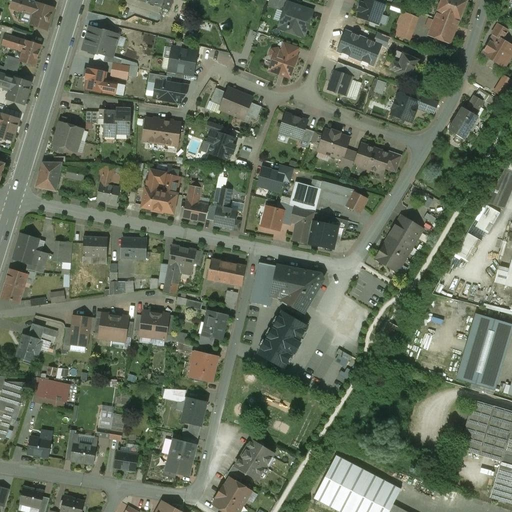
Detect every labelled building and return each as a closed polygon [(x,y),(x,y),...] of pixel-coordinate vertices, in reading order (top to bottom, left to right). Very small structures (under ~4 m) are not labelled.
[(37,5),(21,0),(14,0),(12,8),(34,15),(30,25),(47,30),(46,30),(53,9),(37,5)] [(135,0),(170,11),(173,0),(135,0)] [(375,3),(368,0),(363,0),(362,4),(360,4),(358,11),(359,12),(357,17),(377,24),(384,6),(382,5),(375,3)] [(404,4),(393,0),(390,10),(400,14),(404,4)] [(466,2),(460,0),(441,0),(437,11),(434,19),(456,28),(459,20),(460,20),(466,2)] [(312,12),(286,3),(279,26),(304,35),(312,12)] [(155,19),(124,10),(119,27),(150,34),(155,19)] [(418,18),(402,12),(400,18),(416,24),(418,18)] [(234,23),(232,14),(222,16),(224,25),(234,23)] [(456,28),(434,19),(433,21),(428,19),(425,28),(430,30),(427,36),(450,45),(456,28)] [(365,29),(346,21),(343,28),(361,36),(365,29)] [(498,25),(492,35),(493,35),(481,55),(504,68),(511,54),(511,46),(502,40),(507,31),(498,25)] [(13,30),(2,26),(0,32),(11,35),(13,30)] [(103,32),(89,28),(82,50),(97,55),(97,54),(105,56),(111,58),(112,56),(118,36),(104,31),(103,32)] [(380,48),(342,33),(331,60),(346,66),(361,72),(369,75),(380,48)] [(26,42),(5,35),(1,46),(22,52),(19,62),(35,67),(41,46),(26,41),(26,42)] [(190,45),(177,42),(175,49),(189,51),(190,45)] [(300,48),(283,42),(280,52),(277,49),(272,50),(269,56),(273,60),(269,71),(289,78),(300,48)] [(175,49),(172,48),(170,60),(195,64),(197,52),(189,51),(175,49)] [(418,61),(396,52),(389,70),(410,79),(418,61)] [(122,60),(112,56),(111,58),(105,56),(103,62),(115,64),(121,65),(122,60)] [(195,64),(170,60),(168,71),(185,74),(193,75),(195,64)] [(121,65),(115,64),(114,71),(124,72),(123,74),(136,77),(138,68),(121,65)] [(361,72),(346,66),(343,75),(352,78),(351,81),(357,83),(361,72)] [(106,73),(88,70),(87,70),(87,71),(84,70),(83,78),(85,78),(85,80),(86,80),(84,90),(102,93),(102,92),(114,95),(116,84),(105,82),(104,82),(106,73)] [(185,74),(168,71),(167,70),(166,77),(184,80),(185,74)] [(343,75),(334,71),(328,91),(346,97),(351,81),(352,78),(343,75)] [(505,98),(511,87),(511,78),(503,73),(492,91),(505,98)] [(30,84),(0,74),(0,86),(11,90),(8,100),(23,104),(30,84)] [(377,80),(375,91),(384,93),(385,81),(377,80)] [(182,86),(157,81),(154,99),(180,103),(181,98),(183,99),(187,92),(188,87),(186,87),(186,86),(182,86)] [(226,93),(215,89),(210,102),(221,106),(226,93)] [(240,95),(228,90),(226,93),(221,106),(220,109),(232,114),(240,95)] [(488,96),(478,90),(475,95),(485,101),(488,96)] [(413,101),(405,97),(404,95),(400,94),(397,95),(395,99),(396,101),(391,115),(409,122),(411,117),(413,116),(416,109),(419,103),(413,101)] [(429,99),(416,94),(413,101),(419,103),(416,109),(424,112),(429,99)] [(252,99),(240,95),(232,114),(244,119),(245,116),(250,103),(252,99)] [(474,97),(466,111),(474,115),(482,102),(474,97)] [(261,108),(250,103),(245,116),(256,121),(261,108)] [(466,111),(462,109),(449,131),(463,140),(476,117),(474,115),(466,111)] [(130,111),(116,110),(116,113),(116,133),(129,134),(130,111)] [(106,113),(104,113),(104,120),(103,136),(116,137),(116,133),(116,113),(106,113)] [(3,116),(0,114),(0,137),(12,141),(18,120),(3,115),(3,116)] [(307,122),(286,114),(279,133),(300,140),(301,140),(305,129),(307,122)] [(72,121),(63,118),(61,123),(70,126),(72,121)] [(155,147),(159,122),(159,121),(155,120),(154,122),(145,120),(141,145),(155,147)] [(159,122),(155,147),(167,149),(171,123),(167,122),(167,124),(159,122)] [(61,123),(60,123),(57,134),(79,141),(82,130),(70,126),(61,123)] [(171,123),(167,149),(179,151),(183,126),(174,125),(174,123),(171,123)] [(314,132),(305,129),(301,140),(300,140),(298,146),(308,149),(310,143),(314,132)] [(234,139),(212,131),(208,143),(212,144),(209,153),(227,160),(229,153),(233,154),(235,147),(232,146),(234,139)] [(331,133),(325,131),(319,146),(318,151),(341,159),(342,160),(345,150),(349,139),(339,136),(339,135),(331,132),(331,133)] [(323,136),(314,132),(310,143),(319,146),(323,136)] [(79,141),(57,134),(53,146),(63,149),(75,153),(76,152),(79,141)] [(84,143),(79,141),(76,152),(81,154),(84,143)] [(375,150),(361,145),(358,154),(354,165),(355,165),(368,170),(375,150)] [(352,152),(345,150),(342,160),(341,159),(340,165),(347,168),(352,152)] [(387,154),(375,150),(368,170),(383,175),(384,169),(389,155),(387,154)] [(402,156),(388,151),(387,154),(389,155),(384,169),(396,173),(402,156)] [(347,168),(346,169),(352,172),(355,165),(354,165),(358,154),(352,152),(347,168)] [(53,163),(43,163),(35,188),(56,192),(60,173),(61,167),(62,163),(53,163)] [(104,164),(98,164),(96,175),(102,176),(104,164)] [(102,176),(100,185),(111,187),(112,183),(115,167),(104,164),(102,176)] [(167,165),(143,164),(142,168),(148,170),(150,170),(166,174),(167,165)] [(181,165),(168,165),(167,165),(166,174),(166,175),(178,177),(181,165)] [(77,169),(76,170),(71,169),(61,167),(60,173),(67,174),(66,177),(83,180),(85,170),(77,169)] [(121,168),(115,167),(112,183),(117,184),(121,168)] [(262,167),(257,187),(280,194),(285,174),(262,167)] [(511,172),(505,169),(484,204),(505,209),(511,190),(511,172)] [(166,174),(150,170),(148,182),(158,184),(164,185),(166,174)] [(178,177),(166,175),(166,174),(164,185),(167,186),(167,185),(178,188),(178,187),(176,186),(178,177)] [(148,182),(146,181),(141,208),(150,210),(151,212),(157,213),(161,192),(157,191),(158,184),(148,182)] [(355,191),(321,182),(319,189),(320,189),(317,197),(332,201),(332,203),(346,207),(354,193),(355,191)] [(319,189),(296,183),(290,206),(294,207),(313,212),(317,197),(320,189),(319,189)] [(100,185),(96,200),(116,204),(120,189),(111,187),(100,185)] [(161,192),(157,213),(163,214),(164,213),(173,215),(177,194),(178,188),(167,185),(167,186),(165,193),(161,192)] [(190,187),(189,187),(186,201),(198,204),(201,189),(190,187)] [(231,192),(221,190),(218,207),(228,209),(231,192)] [(354,193),(346,207),(360,214),(367,200),(354,193)] [(186,201),(183,218),(204,223),(205,220),(208,205),(198,204),(186,201)] [(290,206),(280,204),(278,210),(283,211),(280,223),(290,226),(291,223),(290,223),(294,207),(290,206)] [(218,207),(217,207),(215,222),(214,225),(232,228),(236,211),(228,209),(218,207)] [(278,210),(266,207),(266,208),(267,208),(262,226),(261,226),(279,231),(279,230),(278,230),(280,223),(283,211),(278,210)] [(313,212),(294,207),(290,223),(291,223),(296,224),(293,241),(308,244),(312,222),(314,213),(313,212)] [(330,217),(314,213),(312,222),(328,225),(330,217)] [(348,222),(330,217),(328,225),(337,227),(337,228),(346,230),(348,222)] [(423,230),(401,217),(375,260),(397,273),(423,230)] [(312,222),(308,244),(333,249),(337,228),(337,227),(328,225),(312,222)] [(467,232),(455,254),(468,261),(481,240),(467,232)] [(39,240),(20,235),(13,259),(28,264),(31,265),(36,251),(39,240)] [(107,238),(83,238),(83,257),(82,263),(106,264),(106,258),(107,257),(107,238)] [(146,240),(122,239),(121,258),(145,259),(146,240)] [(72,243),(59,242),(57,263),(62,263),(70,264),(72,249),(72,243)] [(196,251),(172,246),(168,265),(169,265),(192,270),(193,265),(196,251)] [(48,254),(36,251),(31,265),(28,264),(26,271),(28,272),(42,274),(48,254)] [(202,253),(196,251),(193,265),(199,266),(202,253)] [(245,267),(211,260),(207,280),(241,286),(245,267)] [(70,264),(62,263),(61,275),(64,275),(70,275),(70,265),(70,264)] [(319,275),(259,263),(258,265),(251,303),(270,307),(272,296),(274,296),(274,292),(292,296),(287,304),(296,309),(301,312),(302,312),(303,313),(321,281),(319,275)] [(168,265),(161,264),(159,278),(166,279),(169,265),(168,265)] [(192,270),(169,265),(166,279),(163,293),(175,295),(180,273),(191,275),(192,270)] [(27,275),(10,269),(1,299),(19,304),(27,275)] [(116,273),(110,273),(109,291),(109,296),(123,295),(124,295),(124,294),(125,282),(116,282),(116,273)] [(238,294),(227,292),(224,307),(235,310),(238,294)] [(63,293),(51,294),(52,303),(64,301),(63,293)] [(45,298),(30,300),(31,307),(45,305),(45,298)] [(202,303),(186,300),(185,307),(200,311),(202,303)] [(227,316),(208,311),(202,335),(202,336),(214,339),(221,340),(223,331),(223,330),(226,316),(227,316)] [(156,314),(143,312),(142,316),(140,332),(139,336),(152,338),(156,314)] [(306,326),(282,312),(279,318),(278,318),(278,319),(275,325),(274,325),(275,325),(272,330),(272,329),(272,330),(268,337),(268,336),(268,337),(266,341),(265,341),(265,342),(262,348),(261,348),(261,349),(258,354),(283,369),(286,364),(287,363),(286,363),(290,357),(291,356),(290,356),(293,353),(295,354),(300,344),(298,343),(300,339),(301,339),(300,339),(304,332),(305,332),(304,332),(306,329),(306,326)] [(168,316),(156,314),(152,338),(165,339),(166,335),(168,320),(168,316)] [(511,330),(511,324),(475,314),(456,379),(494,391),(511,330)] [(115,316),(102,315),(101,319),(99,334),(99,338),(112,340),(115,316)] [(142,316),(136,315),(134,331),(140,332),(142,316)] [(128,318),(115,316),(112,340),(124,342),(125,338),(127,322),(128,318)] [(89,319),(74,317),(72,329),(70,343),(71,343),(70,345),(85,347),(88,329),(89,319)] [(101,319),(95,318),(94,329),(93,333),(99,334),(101,319)] [(174,320),(168,320),(166,335),(172,336),(174,320)] [(133,323),(127,322),(125,338),(131,339),(133,323)] [(394,338),(398,326),(388,322),(383,334),(394,338)] [(32,325),(28,337),(23,335),(16,357),(24,360),(23,362),(32,365),(34,356),(37,357),(42,343),(39,342),(40,339),(53,343),(57,332),(32,325)] [(72,329),(65,328),(66,333),(63,346),(70,347),(70,345),(71,343),(70,343),(72,329)] [(184,342),(187,335),(174,332),(172,339),(184,342)] [(214,339),(202,336),(202,335),(200,335),(198,343),(212,347),(214,339)] [(195,346),(178,342),(176,350),(194,354),(195,346)] [(325,377),(338,348),(330,344),(317,373),(325,377)] [(334,383),(350,355),(340,349),(324,377),(334,383)] [(217,358),(200,354),(194,378),(211,382),(217,358)] [(67,377),(68,368),(48,366),(47,375),(67,377)] [(25,383),(5,382),(7,377),(0,376),(0,391),(2,392),(0,397),(0,411),(12,415),(11,416),(16,417),(23,398),(21,398),(25,383)] [(68,388),(37,381),(33,395),(65,402),(68,388)] [(206,403),(187,398),(186,399),(187,399),(184,412),(183,412),(181,422),(189,424),(200,426),(201,426),(206,403)] [(493,407),(474,401),(459,449),(479,455),(501,462),(511,424),(511,412),(493,407)] [(12,415),(0,411),(0,437),(4,439),(11,416),(12,415)] [(113,414),(101,412),(100,419),(99,425),(111,427),(113,414)] [(189,424),(187,430),(183,429),(181,436),(184,437),(197,440),(200,426),(189,424)] [(511,424),(501,462),(490,498),(511,504),(511,424)] [(111,427),(99,425),(97,437),(109,438),(111,427)] [(122,429),(111,427),(109,438),(121,440),(122,429)] [(181,436),(172,434),(171,440),(173,441),(173,440),(182,443),(184,437),(181,436)] [(50,441),(30,438),(27,454),(48,457),(50,441)] [(182,443),(173,440),(173,441),(169,456),(192,461),(196,446),(182,443)] [(273,454),(251,440),(235,467),(245,473),(257,480),(273,454)] [(95,447),(74,443),(71,461),(92,465),(95,447)] [(137,455),(117,452),(114,468),(134,471),(137,455)] [(192,461),(169,456),(166,468),(165,470),(176,473),(188,476),(192,461)] [(400,490),(336,456),(313,499),(338,511),(388,511),(390,510),(400,490)] [(235,467),(233,465),(229,471),(241,479),(245,473),(235,467)] [(176,473),(165,470),(166,468),(164,467),(162,476),(175,479),(176,473)] [(241,479),(229,471),(224,479),(227,481),(229,478),(238,484),(241,479)] [(238,484),(229,478),(227,481),(224,487),(223,486),(215,498),(216,498),(212,505),(223,511),(238,511),(251,492),(238,484)] [(0,486),(0,505),(4,507),(9,489),(0,486)] [(43,492),(23,487),(19,504),(39,509),(43,492)] [(81,511),(84,502),(72,499),(72,498),(64,496),(64,497),(60,511),(81,511)] [(179,511),(163,502),(158,511),(159,511),(179,511)]
